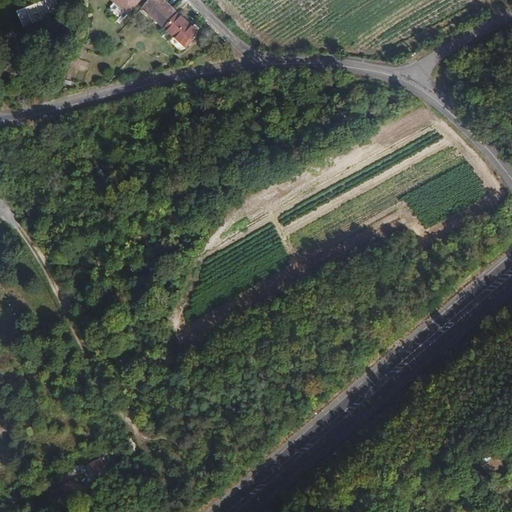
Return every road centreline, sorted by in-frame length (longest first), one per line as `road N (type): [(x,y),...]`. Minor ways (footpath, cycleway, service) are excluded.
road 1 (residential): [(0,119),(243,68),(331,64),(406,80)]
road 2 (secondary): [(511,255),(216,511)]
road 3 (secondary): [(242,511),(511,282)]
road 4 (track): [(137,440),(22,227),(4,210)]
road 5 (residential): [(406,80),(511,178)]
road 6 (residential): [(511,16),(406,80)]
